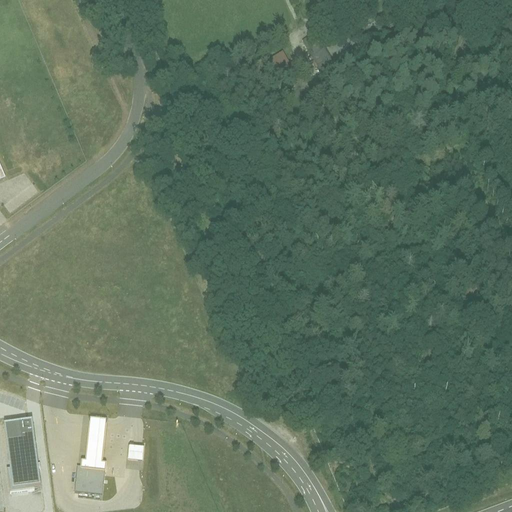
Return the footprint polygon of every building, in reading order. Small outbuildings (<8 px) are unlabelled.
[(280,79),(293,71),(281,53),(269,61),(280,79)] [(85,463),(84,471),(107,473),(108,465),(105,465),(106,450),(109,422),(94,421),(91,450),(90,464),(85,463)] [(38,487),(30,423),(2,426),(11,489),(38,487)] [(139,449),(132,449),(130,464),(139,465),(146,465),(147,450),(139,449)] [(80,470),(77,495),(105,498),(107,473),(84,471),(80,470)]
